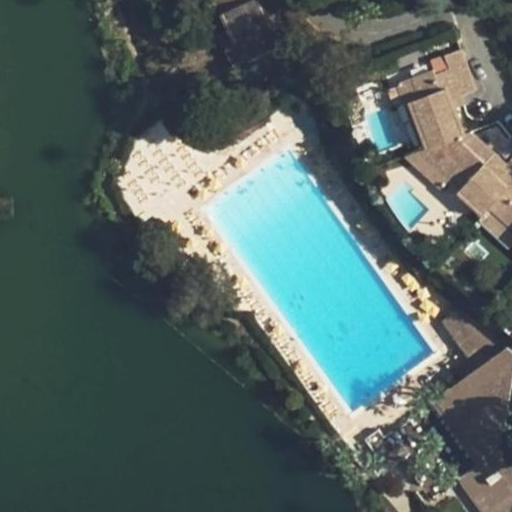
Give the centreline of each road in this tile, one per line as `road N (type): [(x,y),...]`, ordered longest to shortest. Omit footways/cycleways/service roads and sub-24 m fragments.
road 1 (residential): [(458,0),(378,29),(328,20),(307,0)]
road 2 (residential): [(458,0),(511,109)]
